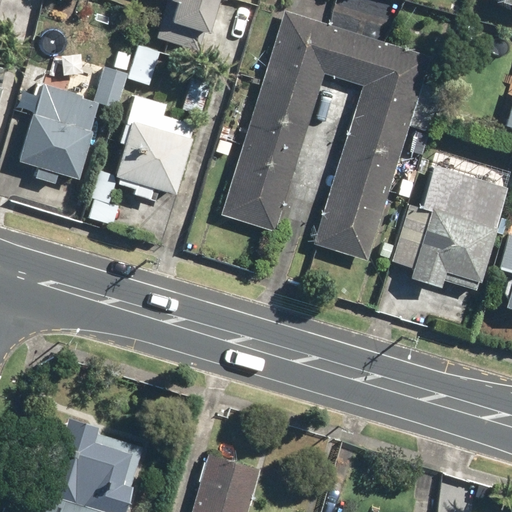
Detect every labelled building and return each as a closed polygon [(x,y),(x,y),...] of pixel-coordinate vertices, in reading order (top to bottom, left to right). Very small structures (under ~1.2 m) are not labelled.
[(160,0),(149,37),(192,50),(199,28),(207,31),(216,0),(160,0)] [(278,10),(215,213),(268,230),(317,72),(356,84),(307,243),(364,260),(428,56),(278,10)] [(132,43),(123,77),(142,82),(152,49),(132,43)] [(100,65),(90,100),(113,106),(122,72),(100,65)] [(206,108),(212,82),(192,78),(186,104),(206,108)] [(38,83),(15,160),(74,178),(95,107),(77,102),(79,95),(38,83)] [(511,84),(501,124),(511,127),(511,84)] [(121,143),(112,176),(172,192),(188,137),(154,127),(161,102),(130,94),(117,141),(121,143)] [(430,162),(417,204),(407,201),(389,258),(408,265),(405,276),(436,286),(441,270),(474,281),(504,186),(430,162)] [(511,272),(501,305),(511,308),(511,231),(506,229),(495,267),(511,272)] [(64,415),(32,511),(118,511),(140,446),(92,432),(95,424),(64,415)] [(244,511),(258,468),(206,452),(187,511),(244,511)]
